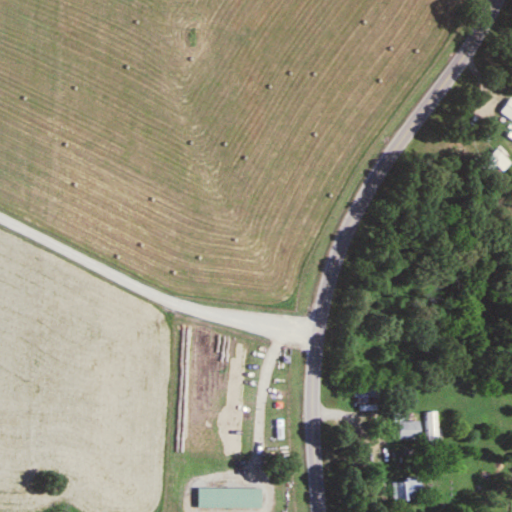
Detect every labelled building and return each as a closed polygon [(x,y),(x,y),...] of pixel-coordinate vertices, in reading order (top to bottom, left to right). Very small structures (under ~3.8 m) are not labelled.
[(497,114),(511,122),(511,101),(507,98),(497,114)] [(483,177),(494,167),(500,174),(509,165),(495,151),(475,169),(483,177)] [(375,404),(375,389),(352,389),(352,404),(375,404)] [(396,441),(419,441),(419,423),(396,423),(396,441)] [(421,502),(421,482),(392,482),(392,502),(421,502)] [(259,510),(259,490),(195,490),(195,510),(259,510)]
